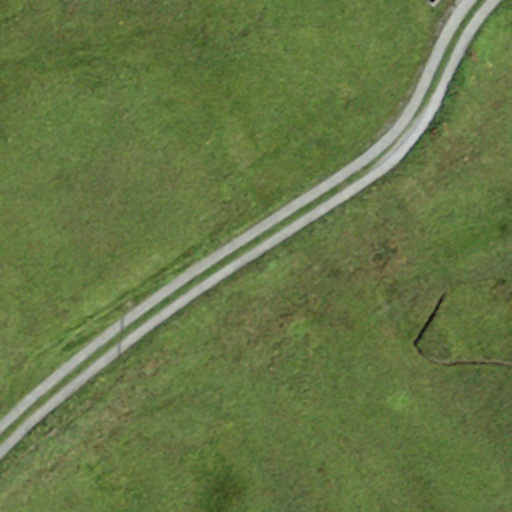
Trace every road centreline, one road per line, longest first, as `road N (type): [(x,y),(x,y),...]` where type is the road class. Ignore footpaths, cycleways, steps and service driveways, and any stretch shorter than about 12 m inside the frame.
road 1 (track): [(0,441),(226,258),(370,170)]
road 2 (unclassified): [(370,170),(420,120),(456,33),(488,0)]
